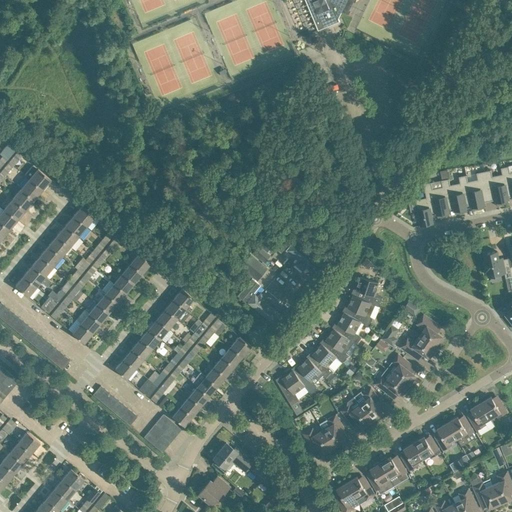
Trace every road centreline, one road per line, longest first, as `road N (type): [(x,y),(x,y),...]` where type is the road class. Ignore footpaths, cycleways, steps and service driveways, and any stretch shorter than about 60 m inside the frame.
road 1 (residential): [(229,392),(372,214)]
road 2 (track): [(511,63),(385,194)]
road 3 (residential): [(372,214),(385,194),(323,53)]
road 4 (residential): [(484,313),(402,428)]
road 5 (residential): [(77,396),(164,289)]
road 6 (residential): [(9,511),(92,410)]
road 7 (residential): [(402,428),(511,364)]
